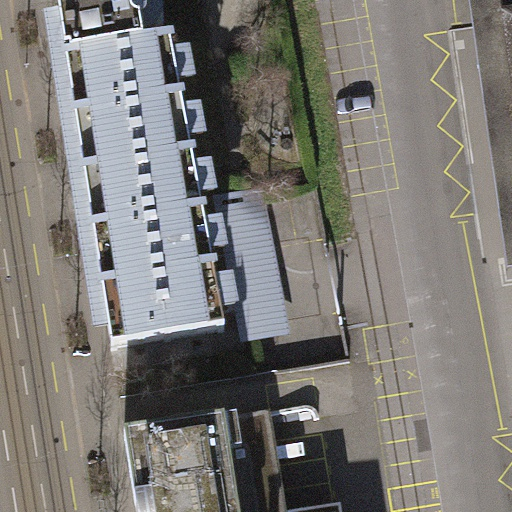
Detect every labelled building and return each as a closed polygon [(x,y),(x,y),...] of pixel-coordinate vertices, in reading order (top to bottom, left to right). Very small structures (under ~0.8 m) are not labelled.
[(63,0),(118,346),(231,331),(227,313),(235,312),(242,310),(235,279),(229,280),(220,282),(216,257),(224,255),(232,254),(226,221),(218,223),(209,224),(205,199),(213,197),(222,195),(217,164),(199,167),(194,141),(212,137),(205,106),(189,109),(183,85),(201,81),(194,51),(179,54),(175,36),(149,39),(157,33),(163,26),(165,20),(166,16),(167,10),(167,4),(165,0),(63,0)] [(511,0),(469,0),(508,270),(511,269),(511,83),(500,0),(511,0)] [(511,0),(500,0),(511,83),(511,0)] [(222,195),(213,197),(218,223),(226,221),(232,254),(224,255),(229,280),(235,279),(242,310),(235,312),(242,346),(293,336),(264,187),(222,195)] [(286,511),(272,414),(127,435),(137,511),(286,511)]
